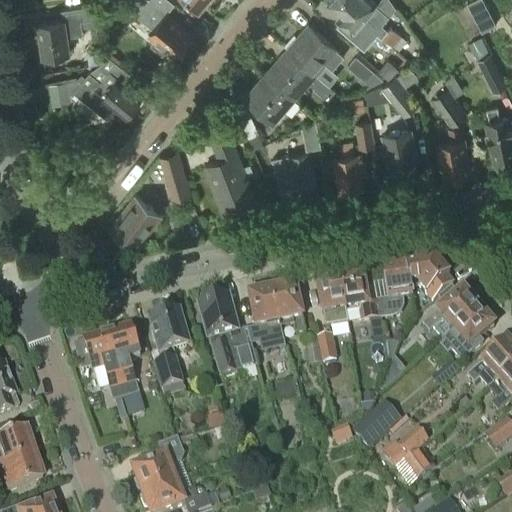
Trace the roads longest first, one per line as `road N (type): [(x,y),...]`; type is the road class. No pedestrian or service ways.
road 1 (residential): [(58,300),(152,272),(473,208)]
road 2 (residential): [(51,214),(108,193),(267,0)]
road 3 (residential): [(102,511),(27,308)]
road 4 (residential): [(51,214),(23,203),(0,69)]
